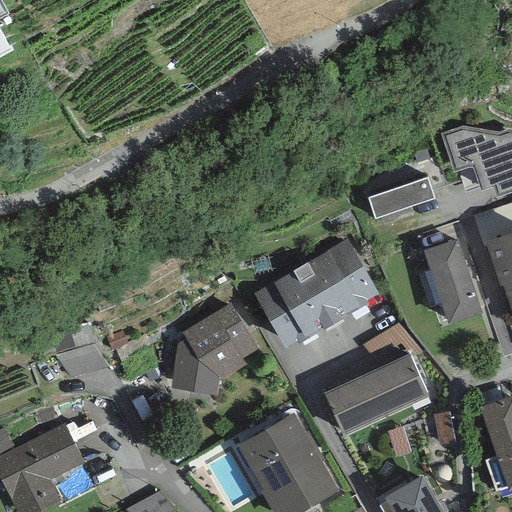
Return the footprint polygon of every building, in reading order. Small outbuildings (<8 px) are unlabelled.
[(0,28),(0,52),(11,46),(0,28)] [(462,125),(441,132),(454,170),(468,165),(472,165),(481,187),(493,184),(496,194),(511,188),(511,128),(509,127),(498,130),(462,125)] [(426,175),(368,194),(375,215),(433,196),(426,175)] [(511,230),(485,239),(500,285),(503,284),(511,312),(511,230)] [(481,309),(457,237),(424,248),(449,320),(481,309)] [(347,238),(255,292),(285,344),(378,290),(347,238)] [(230,299),(181,329),(185,336),(177,341),(171,386),(217,393),(219,378),(248,361),(245,355),(258,347),(230,299)] [(69,375),(105,362),(89,319),(54,332),(69,375)] [(363,344),(379,365),(409,351),(411,356),(421,351),(399,322),(363,344)] [(379,365),(323,390),(343,432),(428,393),(411,356),(409,351),(379,365)] [(511,394),(480,405),(497,455),(487,459),(496,488),(508,484),(509,488),(511,487),(511,394)] [(294,411),(238,442),(277,511),(293,511),(337,487),(294,411)] [(454,417),(441,418),(442,449),(455,448),(454,417)] [(65,421),(0,452),(0,476),(17,511),(35,511),(61,500),(51,478),(85,461),(65,421)] [(446,511),(424,472),(384,494),(394,511),(446,511)] [(167,511),(176,507),(159,489),(117,511),(167,511)]
